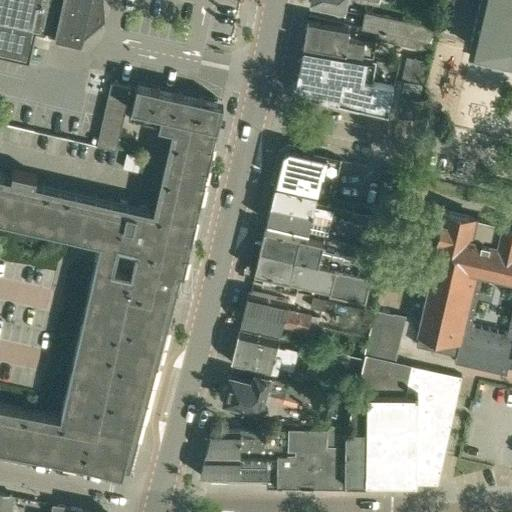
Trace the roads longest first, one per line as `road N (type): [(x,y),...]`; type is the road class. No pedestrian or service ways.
road 1 (tertiary): [(157,504),(254,110)]
road 2 (residential): [(254,110),(413,140),(511,169)]
road 3 (unclassified): [(409,511),(157,504)]
road 4 (residential): [(157,504),(0,473)]
road 5 (unknown): [(0,158),(139,187)]
